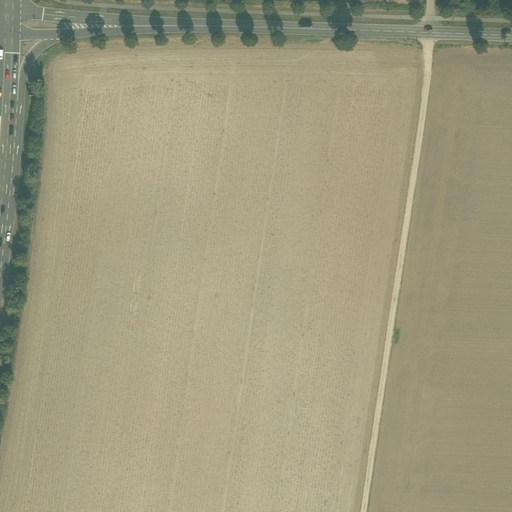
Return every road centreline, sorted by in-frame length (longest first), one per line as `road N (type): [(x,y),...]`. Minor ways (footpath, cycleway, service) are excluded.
road 1 (track): [(363,511),(429,34)]
road 2 (primary): [(429,34),(162,26)]
road 3 (primary): [(162,26),(8,10)]
